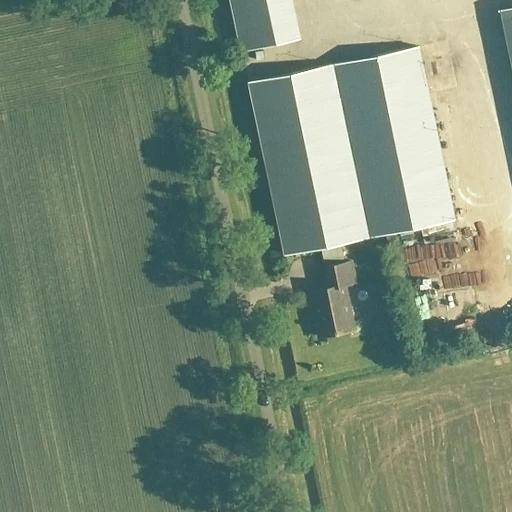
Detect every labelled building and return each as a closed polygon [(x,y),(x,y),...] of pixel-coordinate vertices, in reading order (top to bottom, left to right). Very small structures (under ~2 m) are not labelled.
[(228,0),(240,53),(299,40),(290,0),(228,0)] [(511,6),(498,10),(511,77),(511,6)] [(418,47),(246,83),(282,255),(454,219),(418,47)] [(349,262),(323,267),(314,270),(318,290),(309,292),(319,337),(353,330),(343,286),(354,283),(349,262)] [(419,288),(424,300),(447,291),(441,278),(419,288)] [(423,305),(433,322),(456,309),(446,292),(423,305)]
